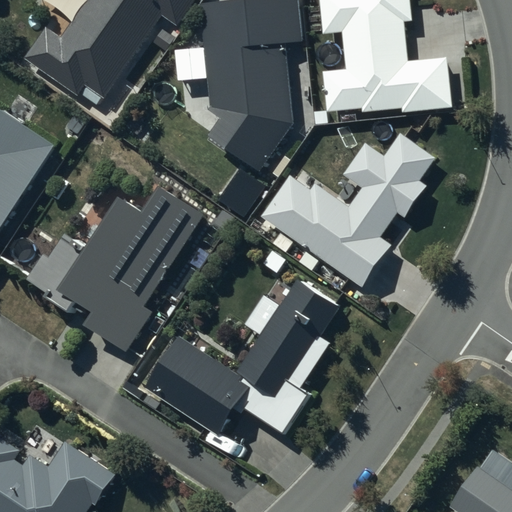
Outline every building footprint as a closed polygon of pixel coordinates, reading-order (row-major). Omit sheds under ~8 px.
[(202,0),(91,0),(95,2),(68,42),(49,29),(29,60),(93,103),(95,99),(103,104),(110,94),(116,98),(172,14),(186,24),(202,0)] [(213,139),(266,169),(302,122),(293,46),(309,45),(303,0),(270,0),(209,7),(221,113),(226,114),(231,119),(213,139)] [(415,0),(323,0),(328,40),(350,38),(353,71),(334,74),(338,112),(367,109),(368,115),(461,105),(456,54),(418,58),(414,20),(417,20),(415,0)] [(0,239),(61,146),(0,106),(0,239)] [(442,162),(404,135),(387,158),(371,146),(351,174),(368,187),(352,209),(299,171),(266,217),(285,231),(278,242),(293,253),(303,240),(371,289),(399,250),(386,241),(402,217),(408,221),(432,188),(426,184),(442,162)] [(148,219),(125,205),(92,258),(66,241),(57,256),(52,253),(34,281),(58,296),(53,303),(77,318),(82,310),(95,318),(90,326),(136,354),(159,317),(150,312),(210,216),(167,189),(148,219)] [(347,310),(307,282),(242,375),(186,336),(151,388),(222,437),(241,411),(253,419),(258,413),(288,435),(314,398),(309,394),(342,346),(328,336),(347,310)] [(0,511),(91,511),(98,501),(104,505),(122,475),(69,441),(54,465),(38,455),(32,464),(21,457),(25,451),(0,434),(0,511)] [(511,511),(511,486),(479,464),(450,507),(458,511),(511,511)]
